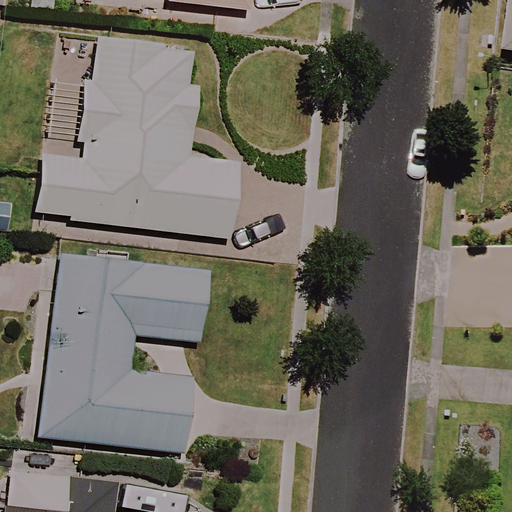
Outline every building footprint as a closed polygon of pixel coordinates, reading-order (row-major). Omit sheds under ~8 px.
[(165,0),(165,3),(240,11),(241,0),(165,0)] [(511,0),(509,0),(502,56),(511,57),(511,0)] [(193,56),(97,44),(91,88),(51,82),(44,135),(79,139),(76,162),(42,158),(34,216),(230,240),(239,167),(180,159),(193,56)] [(199,274),(56,258),(37,438),(184,454),(191,383),(124,376),(129,335),(192,342),(199,274)] [(157,511),(160,488),(8,472),(3,511),(157,511)]
